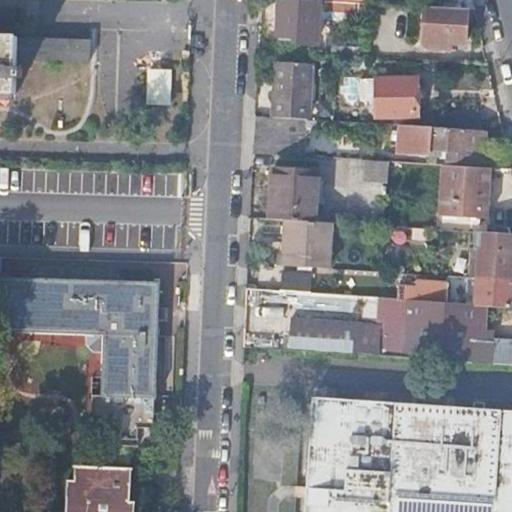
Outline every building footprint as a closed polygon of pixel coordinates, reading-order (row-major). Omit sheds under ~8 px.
[(320,0),(281,0),(280,32),(299,33),(299,38),(318,39),(320,0)] [(443,5),(427,4),(425,46),(452,47),(452,41),(467,42),(469,7),(443,5)] [(0,34),(0,92),(16,93),(17,77),(23,77),(24,67),(17,66),(18,57),(90,60),(91,38),(0,34)] [(279,60),(275,113),(309,116),(312,63),(279,60)] [(146,67),(146,104),(171,104),(171,67),(146,67)] [(381,76),(377,76),(377,115),(419,114),(418,75),(387,76),(387,68),(380,68),(381,76)] [(451,112),(454,126),(461,126),(484,128),(479,106),(451,112)] [(258,112),(257,151),(309,154),(310,116),(309,116),(275,113),(258,112)] [(454,126),(403,122),(401,145),(421,146),(421,153),(444,154),(444,144),(452,144),(451,158),(460,159),(460,160),(485,161),(487,128),(484,128),(461,126),(454,126)] [(390,158),(368,157),(367,179),(388,180),(390,158)] [(488,164),(443,162),(439,212),(485,215),(488,164)] [(278,166),(273,216),(289,217),(318,219),(322,169),(278,166)] [(289,217),(286,263),(334,266),(337,221),(318,219),(289,217)] [(511,232),(476,230),(475,245),(480,245),(477,276),(511,278),(511,232)] [(24,275),(127,279),(115,265),(38,262),(24,275)] [(283,269),(282,290),(312,292),(313,272),(283,269)] [(161,281),(127,279),(24,275),(0,273),(0,328),(105,332),(103,392),(94,392),(92,423),(155,425),(161,281)] [(510,305),(511,282),(511,278),(477,276),(476,303),(510,305)] [(474,340),(476,303),(401,298),(399,334),(384,334),(383,354),(493,362),(494,341),(474,340)] [(293,315),(291,345),(381,351),(383,321),(293,315)] [(314,395),(304,511),(511,511),(511,410),(486,408),(486,402),(474,401),(474,407),(426,403),(426,398),(414,396),(414,402),(314,395)] [(73,480),(72,511),(130,511),(130,500),(132,466),(73,463),(72,465),(74,465),(73,480)] [(64,511),(72,511),(73,480),(66,479),(64,511)]
